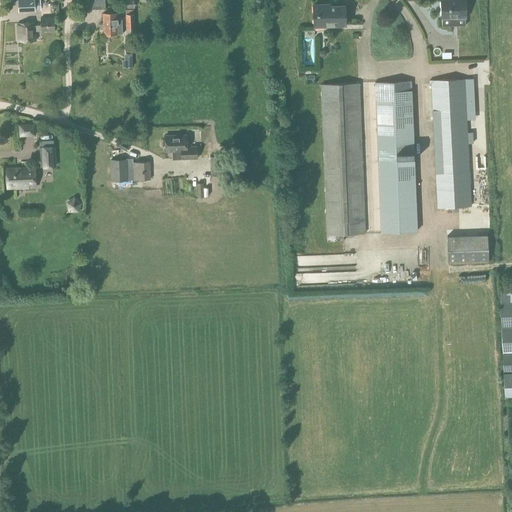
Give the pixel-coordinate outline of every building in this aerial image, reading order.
[(18,0),(19,12),(34,12),(34,10),(40,10),(40,0),(18,0)] [(101,0),(87,0),(88,9),(101,9),(101,0)] [(464,1),(441,1),(442,26),(464,25),(464,1)] [(329,7),(329,6),(314,6),(314,27),(345,26),(344,7),(329,7)] [(116,20),(116,14),(103,14),(103,25),(99,25),(99,30),(103,30),(103,36),(122,35),(122,19),(116,20)] [(127,29),(135,28),(134,15),(126,15),(127,29)] [(54,32),(54,18),(41,18),(41,26),(35,26),(35,22),(18,23),(18,41),(36,41),(35,31),(41,31),(41,32),(54,32)] [(15,54),(16,44),(3,44),(3,54),(15,54)] [(463,69),(477,67),(476,58),(455,61),(456,68),(463,67),(463,69)] [(467,133),(466,119),(475,118),(473,80),(430,82),(437,207),(470,206),(467,143),(472,142),(472,133),(467,133)] [(380,231),(416,230),(411,82),(376,83),(380,231)] [(327,242),(334,242),(334,234),(364,233),(358,84),(321,85),(327,242)] [(13,139),(31,138),(31,124),(13,125),(13,139)] [(186,148),(186,135),(165,136),(165,152),(180,152),(181,159),(196,159),(196,147),(186,148)] [(54,148),(41,148),(42,168),(54,167),(54,148)] [(127,165),(126,161),(111,161),(112,180),(127,180),(127,176),(132,175),(133,180),(150,179),(149,163),(132,164),(132,165),(127,165)] [(7,187),(36,186),(35,168),(6,169),(7,187)] [(74,196),(65,202),(68,212),(79,213),(82,203),(74,196)] [(450,262),(488,262),(487,235),(449,235),(450,262)] [(346,255),(287,257),(287,265),(346,263),(346,255)] [(312,274),(288,275),(288,283),(313,282),(312,274)]
